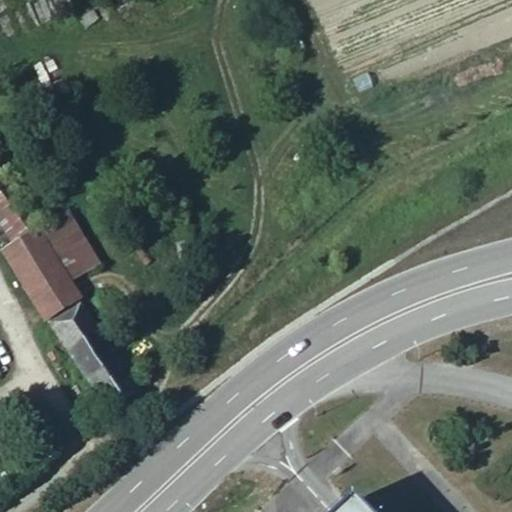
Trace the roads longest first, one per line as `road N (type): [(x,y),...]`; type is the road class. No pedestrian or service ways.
road 1 (secondary): [(511,259),(415,289),(328,329),(111,511)]
road 2 (secondary): [(156,511),(323,374),(438,316),(511,299)]
